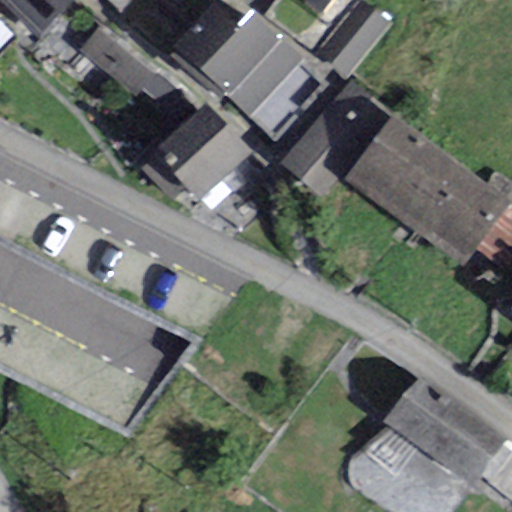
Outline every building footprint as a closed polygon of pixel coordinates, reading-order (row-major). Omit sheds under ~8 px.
[(73,0),(4,0),(40,34),(73,0)] [(132,0),(102,0),(118,15),(132,0)] [(229,0),(243,10),(250,0),(229,0)] [(329,0),(304,0),(318,12),(329,0)] [(359,0),(312,54),(341,78),(388,24),(359,0)] [(302,61),(250,13),(236,28),(212,6),(167,55),(191,77),(197,70),(249,118),(298,65),(302,61)] [(329,93),(298,65),(249,118),(281,147),(329,93)] [(393,118),(348,80),(277,163),(322,201),(342,177),(393,118)] [(249,156),(205,106),(155,150),(158,153),(142,167),(171,200),(184,188),(197,202),(249,156)] [(460,269),(509,206),(393,118),(342,177),(460,269)] [(504,439),(419,376),(384,423),(470,486),(504,439)]
